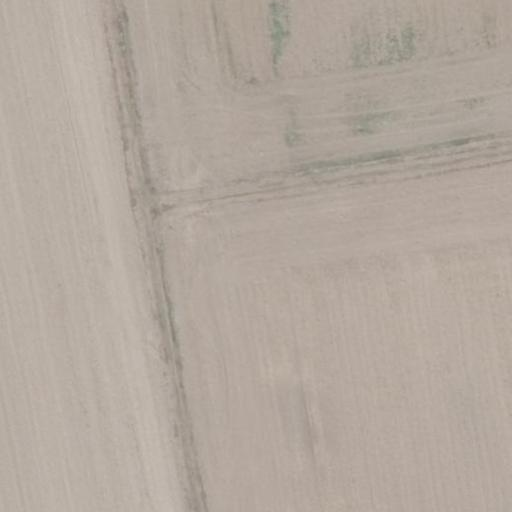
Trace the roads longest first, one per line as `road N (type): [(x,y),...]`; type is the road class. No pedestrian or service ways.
road 1 (track): [(199,511),(107,0)]
road 2 (track): [(144,195),(511,142)]
